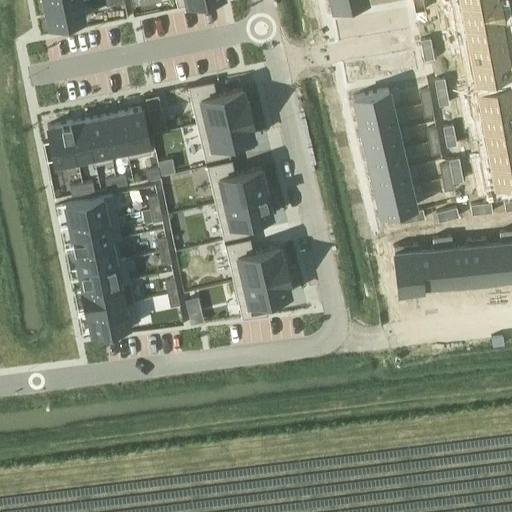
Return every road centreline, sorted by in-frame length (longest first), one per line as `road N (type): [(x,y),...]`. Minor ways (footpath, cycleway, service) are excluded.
road 1 (residential): [(0,384),(337,342)]
road 2 (residential): [(337,342),(266,30)]
road 3 (residential): [(266,30),(28,78)]
road 4 (residential): [(337,342),(511,325)]
